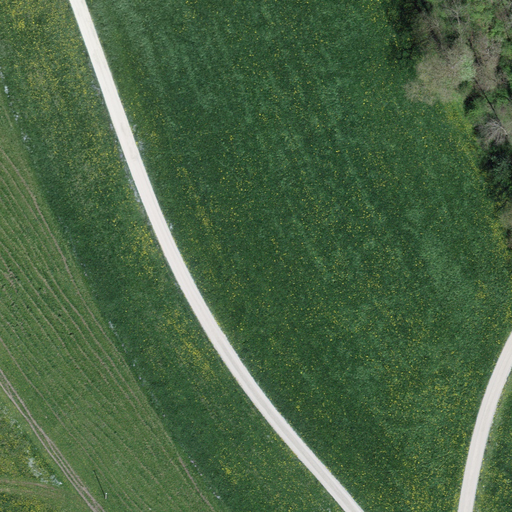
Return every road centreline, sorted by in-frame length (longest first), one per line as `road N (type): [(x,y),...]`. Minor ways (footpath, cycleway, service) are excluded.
road 1 (track): [(355,511),(246,382),(192,294),(77,0)]
road 2 (track): [(511,347),(481,424),(466,511)]
